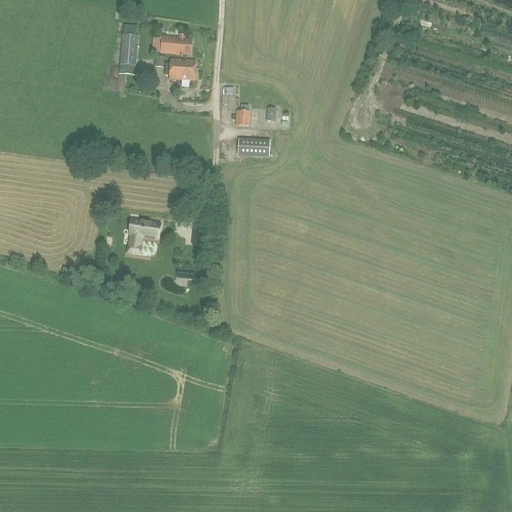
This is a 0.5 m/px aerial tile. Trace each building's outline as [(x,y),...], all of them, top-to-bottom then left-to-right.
[(139,37),(124,35),(121,65),(136,66),(139,37)] [(183,55),(182,62),(187,62),(188,55),(192,56),(193,41),(186,40),(186,36),(180,36),(179,39),(163,38),(162,53),(183,55)] [(196,63),(187,62),(182,62),(171,61),(171,64),(167,64),(166,77),(170,77),(170,80),(195,82),(196,63)] [(223,88),(222,105),(229,106),(229,96),(233,96),(233,88),(223,88)] [(268,109),(267,121),(276,122),(277,109),(268,109)] [(251,127),(251,112),(237,111),(237,126),(251,127)] [(239,140),(238,156),(270,157),(271,141),(239,140)] [(160,225),(132,221),(130,235),(131,235),(129,245),(128,254),(140,255),(141,247),(142,237),(158,239),(160,225)] [(193,246),(210,247),(210,239),(194,238),(193,246)]
